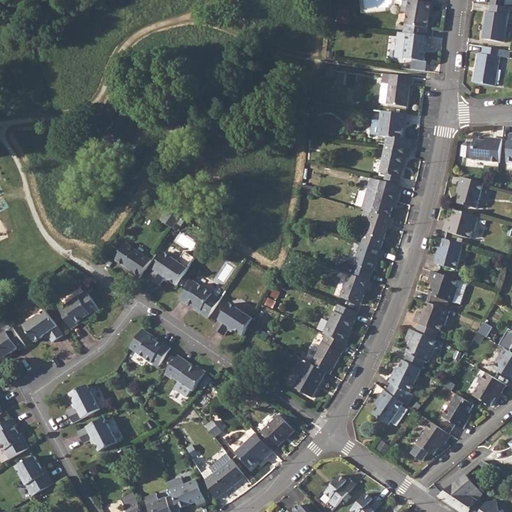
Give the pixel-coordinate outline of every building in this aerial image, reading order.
[(405,0),(410,1),(407,24),(406,24),(404,33),(406,34),(426,36),(428,27),(430,11),(432,12),(434,0),(405,0)] [(504,7),(489,4),(488,12),(484,12),(480,39),(502,42),(508,7),(504,7)] [(351,24),(352,10),(340,9),(339,22),(351,24)] [(426,36),(406,34),(405,43),(399,43),(398,54),(404,54),(403,59),(412,60),(410,70),(419,71),(424,72),(425,61),(423,61),(424,52),(430,53),(431,45),(427,45),(429,36),(426,36)] [(508,50),(483,46),(481,54),(478,53),(473,82),(495,86),(500,56),(507,57),(508,50)] [(413,78),(384,74),(380,100),(383,104),(407,107),(410,86),(412,86),(413,78)] [(369,185),(400,194),(412,110),(383,107),(369,185)] [(473,160),(499,163),(501,140),(484,138),(484,141),(475,140),(473,160)] [(483,184),(461,177),(457,193),(460,194),(457,203),(476,209),(483,184)] [(365,210),(371,212),(389,217),(392,207),(394,201),(398,202),(400,194),(369,185),(367,192),(362,210),(365,210)] [(170,208),(161,221),(173,229),(182,216),(170,208)] [(370,222),(363,244),(380,250),(388,228),(390,229),(394,219),(389,217),(371,212),(365,210),(362,220),(370,222)] [(478,217),(455,210),(452,223),(446,221),(443,231),(470,239),(473,231),(474,232),(478,217)] [(464,245),(444,239),(441,248),(438,247),(434,263),(456,269),(464,245)] [(358,267),(355,276),(369,281),(372,272),(373,271),(378,258),(381,258),(384,251),(380,250),(363,244),(362,243),(354,265),(358,267)] [(131,272),(140,278),(152,260),(127,244),(116,260),(132,271),(131,272)] [(170,253),(179,259),(183,253),(173,247),(170,253)] [(160,286),(164,280),(166,277),(169,280),(178,285),(189,269),(195,260),(184,252),(178,261),(166,253),(149,278),(160,286)] [(447,277),(431,271),(428,281),(434,283),(430,295),(432,296),(439,298),(453,302),(458,288),(456,287),(458,281),(447,277)] [(355,276),(349,274),(340,297),(360,305),(363,295),(366,289),(368,290),(370,291),(373,283),(369,281),(355,276)] [(188,302),(196,307),(201,311),(200,313),(208,318),(221,299),(207,289),(193,281),(180,300),(187,304),(188,302)] [(76,325),(84,319),(89,316),(90,318),(99,312),(86,294),(58,312),(71,331),(77,327),(76,325)] [(268,300),(265,306),(273,310),(276,304),(268,300)] [(413,321),(419,324),(438,331),(440,331),(442,325),(445,326),(450,311),(436,306),(429,303),(427,302),(423,314),(417,312),(413,321)] [(224,335),(228,330),(230,327),(233,329),(243,336),(247,328),(252,319),(253,318),(230,303),(213,328),(222,335),(224,335)] [(335,311),(325,333),(327,335),(345,343),(355,321),(354,320),(358,312),(340,305),(336,312),(335,311)] [(45,312),(23,327),(32,340),(34,343),(43,338),(46,336),(48,339),(51,344),(62,337),(45,312)] [(252,319),(247,328),(258,333),(263,325),(252,319)] [(485,344),(494,326),(486,322),(477,340),(485,344)] [(11,329),(0,336),(0,362),(5,359),(3,357),(9,354),(16,349),(18,351),(24,347),(23,346),(11,329)] [(155,341),(150,338),(151,336),(142,329),(129,348),(156,367),(169,349),(163,344),(162,346),(155,341)] [(416,332),(410,329),(406,338),(412,341),(407,352),(408,353),(405,361),(421,369),(425,360),(429,362),(435,347),(433,347),(436,340),(434,339),(416,332)] [(327,335),(311,363),(327,372),(330,374),(347,344),(345,343),(327,335)] [(511,353),(504,348),(496,362),(498,363),(494,369),(511,379),(511,353)] [(183,362),(184,361),(177,356),(164,375),(171,379),(172,378),(192,391),(204,372),(196,366),(195,368),(194,370),(183,362)] [(389,382),(391,384),(410,393),(415,383),(421,369),(405,361),(403,360),(399,368),(396,367),(389,382)] [(311,363),(309,362),(305,368),(295,387),(313,398),(327,372),(311,363)] [(499,381),(486,373),(473,396),(490,406),(495,398),(498,399),(506,385),(499,381)] [(76,406),(74,408),(67,411),(73,423),(101,409),(88,385),(70,395),(75,403),(76,406)] [(387,391),(384,389),(375,404),(378,406),(373,413),(389,424),(397,414),(404,403),(387,391)] [(473,405),(456,395),(443,418),(463,429),(471,415),(469,413),(473,405)] [(279,415),(258,435),(269,448),(275,443),(278,446),(285,439),(284,437),(292,428),(279,415)] [(84,443),(90,440),(93,438),(95,442),(100,451),(118,442),(105,418),(78,432),(84,443)] [(8,422),(0,426),(0,445),(9,460),(27,449),(28,448),(23,438),(21,439),(18,434),(13,427),(15,426),(11,419),(8,422)] [(213,419),(205,425),(214,436),(221,430),(213,419)] [(450,435),(431,422),(417,444),(434,456),(438,448),(441,449),(450,435)] [(258,435),(255,433),(235,451),(251,467),(258,460),(264,455),(266,458),(273,452),(269,448),(258,435)] [(33,458),(16,467),(33,496),(55,484),(47,473),(45,474),(42,468),(34,457),(33,458)] [(231,458),(204,478),(215,498),(244,475),(231,458)] [(447,492),(440,498),(461,511),(500,511),(498,511),(496,501),(487,503),(484,507),(478,502),(482,497),(483,495),(467,475),(447,492)] [(329,502),(336,508),(356,485),(349,479),(346,482),(340,476),(324,494),(331,500),(329,502)] [(178,477),(167,482),(172,494),(179,509),(196,502),(197,506),(206,502),(196,479),(184,484),(182,478),(178,477)] [(180,511),(179,509),(172,494),(159,500),(156,493),(145,498),(150,511),(180,511)] [(366,495),(351,511),(373,511),(382,503),(375,496),(372,500),(366,495)] [(142,511),(138,501),(124,507),(125,511),(142,511)]
